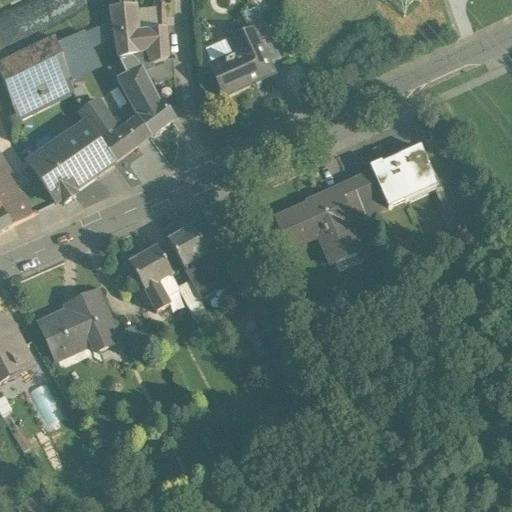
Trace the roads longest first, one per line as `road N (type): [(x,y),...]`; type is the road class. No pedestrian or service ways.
road 1 (tertiary): [(511,45),(0,274)]
road 2 (track): [(202,183),(212,230),(336,479)]
road 3 (track): [(336,479),(410,476),(511,441)]
